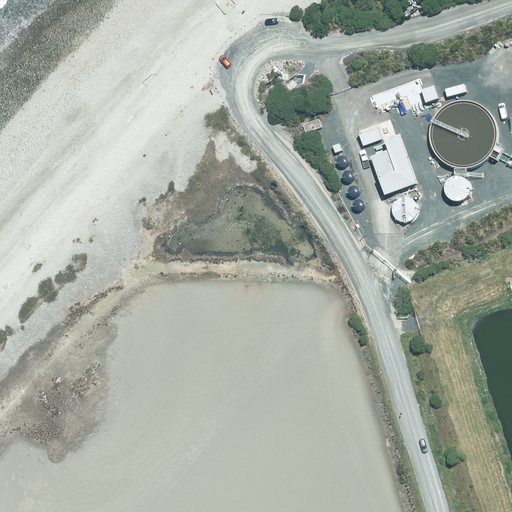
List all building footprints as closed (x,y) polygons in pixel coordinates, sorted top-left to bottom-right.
[(466,86),(447,91),(449,100),(469,95),(466,86)] [(418,99),(421,98),(417,88),(396,97),(401,107),(407,104),(409,110),(421,105),(418,99)] [(441,102),(436,88),(423,93),(428,107),(441,102)] [(486,162),(489,158),(499,164),(505,152),(496,147),(498,141),(498,135),(498,129),(496,124),(494,118),(490,114),(486,109),(481,106),(476,104),(470,102),(464,102),(459,102),(453,104),(448,106),(443,110),(439,114),(436,119),(433,124),(432,130),(431,136),(432,142),(433,147),(436,152),(439,157),(443,161),(448,165),(454,167),(459,169),(465,169),(471,168),(476,167),(482,164),(486,162)] [(320,121),(304,127),(307,135),(323,129),(320,121)] [(365,149),(384,142),(379,130),(361,137),(365,149)] [(420,189),(402,139),(387,144),(391,154),(373,160),(388,200),(420,189)] [(334,148),(337,156),(344,153),(341,146),(334,148)] [(453,202),(455,203),(459,204),(462,204),(464,203),(466,202),(468,201),(470,199),(471,197),(472,195),(472,193),(472,190),(472,188),(471,186),(470,184),(469,182),(467,180),(465,179),(463,178),(461,177),(459,177),(456,178),(454,178),(452,179),(450,181),(449,182),(447,184),(446,186),(446,189),(446,191),(446,193),(447,196),(448,198),(449,200),(451,201),(453,202)] [(402,224),(404,224),(409,224),(411,224),(413,223),(415,221),(417,220),(418,218),(419,216),(419,214),(420,211),(419,209),(419,207),(418,205),(417,203),(415,201),(413,200),(411,199),(409,198),(407,198),(404,198),(402,199),(400,200),(398,201),(397,203),(395,205),(394,207),(394,209),(393,211),(394,214),(394,216),(395,218),(396,220),(398,221),(400,223),(402,224)]
